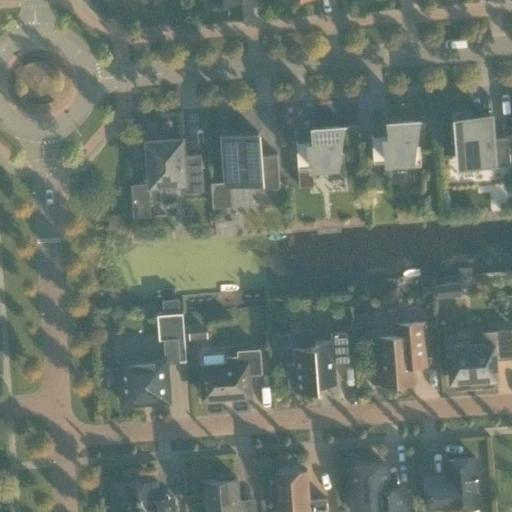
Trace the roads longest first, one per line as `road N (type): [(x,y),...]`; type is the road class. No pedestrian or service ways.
road 1 (residential): [(511,405),(59,442)]
road 2 (tertiary): [(90,77),(511,47)]
road 3 (unclassified): [(41,130),(56,402)]
